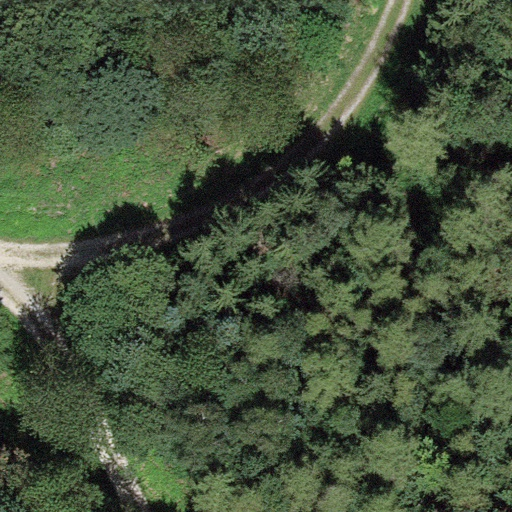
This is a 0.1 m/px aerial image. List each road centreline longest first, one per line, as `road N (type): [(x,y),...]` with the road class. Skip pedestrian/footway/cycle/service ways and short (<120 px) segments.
road 1 (track): [(0,238),(93,246),(183,219),(287,165),(385,58),(402,0)]
road 2 (track): [(0,270),(76,351),(155,511)]
